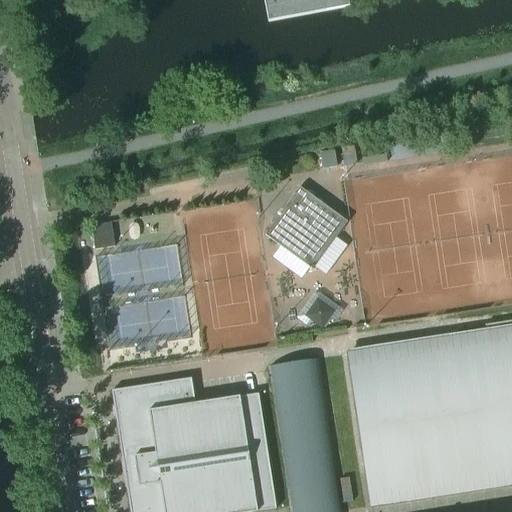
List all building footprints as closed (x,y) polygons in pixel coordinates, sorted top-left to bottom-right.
[(263,0),(268,23),(349,8),(348,2),(347,0),(263,0)] [(334,152),(320,154),(322,170),(337,168),(334,152)] [(356,165),(355,152),(342,154),(343,167),(356,165)] [(265,236),(312,271),(347,223),(299,188),(265,236)] [(90,226),(94,249),(114,246),(110,222),(90,226)] [(371,506),(370,505),(511,483),(511,330),(511,323),(511,322),(511,321),(483,326),(484,327),(485,327),(486,335),(348,356),(348,355),(346,355),(370,507),(371,506)] [(269,367),(291,511),(339,511),(316,360),(269,367)] [(111,392),(129,511),(259,511),(276,509),(258,395),(195,404),(191,379),(111,392)]
